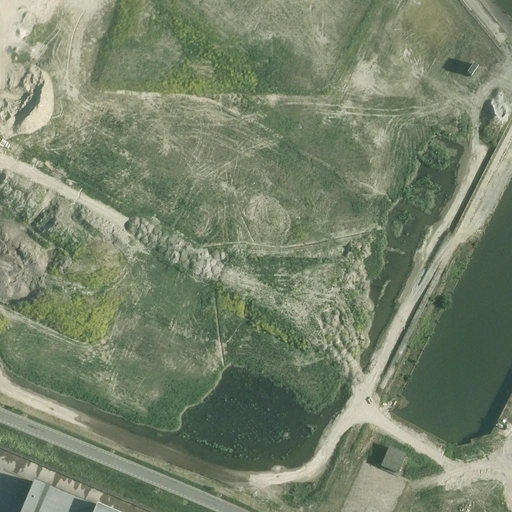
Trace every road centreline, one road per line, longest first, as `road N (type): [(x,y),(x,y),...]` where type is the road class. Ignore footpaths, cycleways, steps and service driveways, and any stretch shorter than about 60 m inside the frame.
road 1 (unclassified): [(244,483),(0,383)]
road 2 (tertiary): [(231,511),(0,415)]
